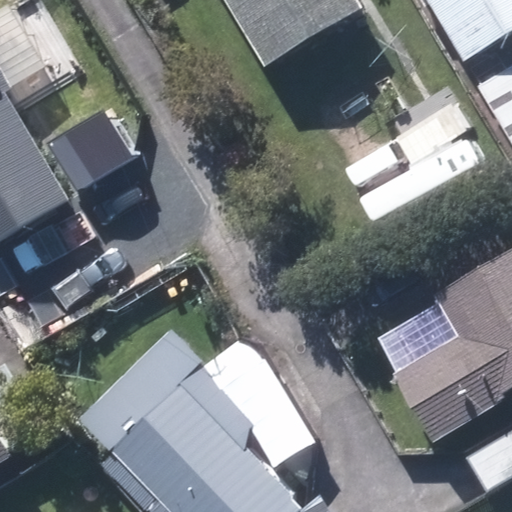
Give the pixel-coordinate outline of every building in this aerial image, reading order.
[(241,0),(280,63),(377,4),(374,0),(241,0)] [(511,0),(444,0),(480,60),(511,41),(511,0)] [(0,49),(0,252),(89,200),(0,49)] [(511,67),(490,80),(511,117),(511,67)] [(421,157),(370,190),(389,219),(495,150),(461,97),(406,132),(421,157)] [(511,254),(452,293),(474,327),(404,372),(448,440),(511,398),(511,254)] [(103,423),(125,447),(109,462),(153,510),(170,494),(185,511),(302,511),(311,504),(249,437),(270,417),(196,337),(103,423)] [(16,357),(0,366),(0,471),(30,454),(62,436),(16,357)]
